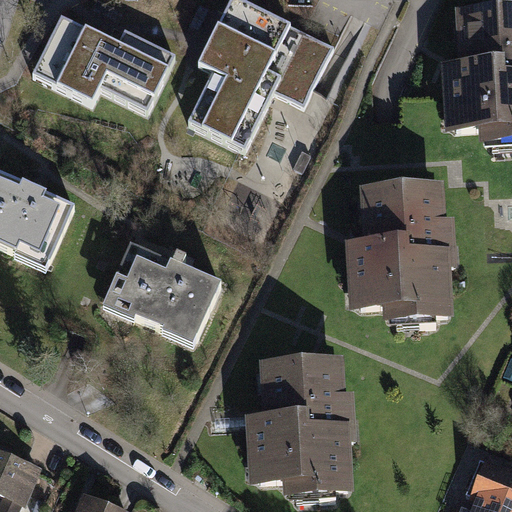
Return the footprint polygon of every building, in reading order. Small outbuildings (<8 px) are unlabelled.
[(214,80),(189,129),(202,135),(240,153),(246,156),(270,106),(272,102),(275,98),(305,112),(313,95),(334,52),(263,17),(255,13),(234,2),(227,15),(211,47),(208,54),(198,72),(214,80)] [(511,14),(456,19),(460,71),(441,72),(446,140),(479,137),(480,151),(511,149),(511,14)] [(107,46),(61,25),(32,84),(96,115),(104,98),(151,120),(179,62),(125,37),(118,51),(112,49),(107,46)] [(311,158),(303,154),(295,171),(303,175),(311,158)] [(0,179),(0,252),(45,272),(72,210),(42,197),(34,194),(0,179)] [(447,192),(361,195),(364,251),(349,252),(352,319),(387,317),(388,332),(453,329),(447,192)] [(171,267),(129,249),(101,313),(194,353),(222,289),(189,275),(178,270),(171,267)] [(351,362),(267,368),(271,419),(254,420),(259,489),(295,487),(296,500),(360,495),(351,362)] [(44,469),(0,450),(0,492),(6,495),(0,508),(0,511),(20,511),(25,503),(29,505),(44,469)] [(511,511),(511,487),(495,480),(480,511),(511,511)] [(130,511),(87,494),(79,511),(130,511)]
